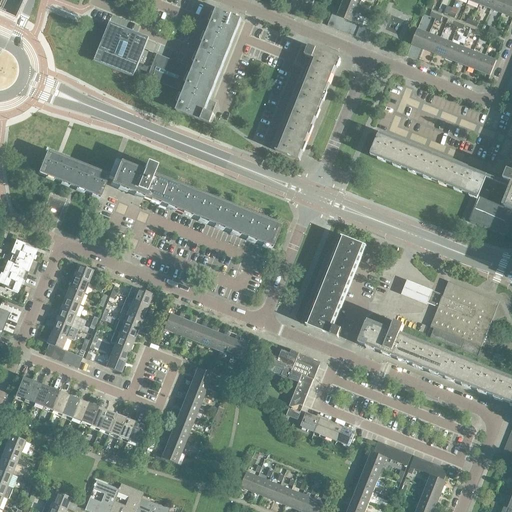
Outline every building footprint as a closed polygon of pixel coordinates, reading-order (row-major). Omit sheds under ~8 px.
[(357,11),(361,0),(360,0),(343,0),(343,4),(337,2),(336,6),(341,8),(342,5),(357,11)] [(491,9),(494,0),(481,0),(479,5),(491,9)] [(502,14),(507,0),(494,0),(491,9),(502,14)] [(511,0),(507,0),(502,14),(511,17),(511,0)] [(352,23),(357,11),(342,5),(341,8),(338,15),(333,13),(331,17),(337,19),(338,17),(352,23)] [(209,101),(242,20),(239,19),(239,18),(238,17),(237,18),(217,10),(192,71),(184,92),(176,111),(211,125),(215,116),(208,113),(213,102),(209,101)] [(333,28),(337,19),(331,17),(327,26),(333,28)] [(343,19),(338,17),(337,19),(333,28),(339,31),(343,19)] [(349,22),(343,19),(339,31),(344,33),(349,22)] [(352,23),(349,22),(344,33),(350,35),(354,24),(352,23)] [(94,61),(133,77),(149,38),(110,23),(94,61)] [(360,26),(354,24),(350,35),(356,37),(360,26)] [(360,26),(356,37),(363,40),(367,29),(360,26)] [(423,49),(429,34),(417,30),(411,45),(423,49)] [(434,54),(440,39),(429,34),(423,49),(434,54)] [(445,58),(451,43),(440,39),(434,54),(445,58)] [(456,63),(462,48),(451,43),(445,58),(456,63)] [(309,47),(305,56),(313,59),(276,150),(275,151),(300,161),(303,152),(304,153),(307,144),(310,136),(311,136),(314,127),(313,127),(317,119),(321,110),(320,110),(323,102),(324,102),(327,93),(330,85),(331,85),(334,77),(333,76),(337,68),(337,69),(341,60),(340,60),(340,59),(309,47)] [(468,67),(474,52),(462,48),(456,63),(468,67)] [(479,72),(485,57),(474,52),(468,67),(479,72)] [(187,69),(188,66),(187,66),(157,54),(147,78),(177,90),(177,91),(178,91),(178,89),(184,92),(192,71),(187,69)] [(496,61),(485,57),(479,72),(490,76),(496,61)] [(478,197),(477,197),(482,186),(484,182),(486,178),(485,178),(486,175),(380,133),(379,136),(378,136),(371,155),(371,156),(378,159),(378,160),(386,163),(386,162),(393,165),(393,166),(401,170),(402,168),(409,171),(408,172),(416,176),(417,174),(424,177),(423,178),(431,182),(432,180),(439,183),(438,184),(447,188),(447,187),(454,189),(454,191),(462,194),(462,193),(470,195),(469,197),(477,200),(478,197)] [(103,184),(108,173),(77,160),(46,148),(45,151),(38,170),(37,171),(45,174),(44,175),(52,179),(53,177),(60,180),(59,181),(68,185),(68,184),(75,186),(75,187),(83,191),(83,190),(90,192),(90,194),(98,197),(99,194),(103,184)] [(114,161),(108,176),(107,179),(112,181),(111,184),(110,186),(118,189),(117,190),(126,194),(127,192),(134,195),(133,196),(142,200),(143,199),(150,202),(149,203),(158,206),(159,205),(166,208),(165,209),(174,213),(175,212),(182,214),(181,215),(190,219),(191,218),(198,221),(197,222),(206,225),(207,224),(214,227),(213,228),(222,232),(222,231),(230,233),(229,235),(238,238),(239,237),(245,240),(245,241),(254,244),(254,243),(261,246),(261,247),(270,251),(271,248),(279,229),(278,229),(279,227),(152,176),(155,168),(146,164),(143,171),(143,172),(114,161)] [(511,172),(507,171),(503,180),(508,182),(510,183),(510,182),(511,182),(511,189),(508,200),(505,208),(511,210),(511,172)] [(511,220),(511,210),(505,208),(486,200),(490,191),(482,188),(483,186),(482,186),(477,197),(478,197),(469,221),(477,224),(506,235),(511,220)] [(306,325),(306,326),(338,338),(341,329),(334,326),(366,247),(366,246),(342,237),(341,236),(306,325)] [(9,252),(5,262),(9,263),(9,264),(26,272),(31,260),(33,261),(37,251),(24,246),(25,245),(16,241),(11,253),(9,252)] [(28,273),(26,272),(9,264),(8,267),(5,266),(0,279),(0,284),(5,286),(4,288),(18,294),(21,285),(23,286),(28,273)] [(78,265),(73,277),(88,283),(93,271),(78,265)] [(84,294),(88,283),(73,277),(69,288),(84,294)] [(433,290),(407,279),(401,294),(427,304),(433,290)] [(439,305),(430,328),(434,329),(430,338),(460,350),(478,357),(492,363),(493,359),(488,331),(499,302),(488,298),(448,282),(443,295),(432,291),(428,301),(439,305)] [(148,306),(152,295),(132,287),(128,298),(133,300),(148,306)] [(79,305),(84,294),(69,288),(64,299),(79,305)] [(75,316),(79,305),(64,299),(60,310),(75,316)] [(143,317),(148,306),(133,300),(128,311),(143,317)] [(175,335),(181,319),(178,318),(171,316),(173,310),(169,309),(167,314),(169,315),(163,330),(175,335)] [(0,336),(9,314),(0,310),(0,336)] [(70,328),(75,316),(60,310),(55,322),(70,328)] [(139,328),(143,317),(128,311),(124,322),(139,328)] [(186,339),(192,324),(189,323),(182,320),(184,315),(180,313),(178,318),(181,319),(175,335),(186,339)] [(203,328),(201,327),(194,325),(196,319),(191,317),(189,323),(192,324),(186,339),(197,343),(203,328)] [(134,340),(139,328),(124,322),(119,320),(115,332),(134,340)] [(511,378),(447,352),(400,334),(404,326),(395,322),(392,329),(391,331),(368,321),(367,324),(367,323),(359,342),(359,344),(367,347),(366,348),(375,352),(375,350),(383,353),(382,355),(391,358),(392,357),(399,360),(398,361),(407,365),(408,364),(415,366),(414,367),(423,371),(424,370),(430,373),(430,374),(439,378),(440,376),(447,379),(446,380),(455,384),(455,383),(463,386),(462,387),(471,390),(472,389),(479,392),(478,393),(487,397),(488,396),(495,398),(494,399),(503,403),(504,402),(508,403),(511,404),(511,405),(511,406),(511,378)] [(66,339),(70,328),(55,322),(51,333),(66,339)] [(214,333),(212,332),(205,329),(207,324),(203,322),(201,327),(203,328),(197,343),(208,348),(214,333)] [(225,337),(223,336),(216,334),(218,328),(214,326),(212,332),(214,333),(208,348),(219,352),(225,337)] [(236,342),(234,341),(227,338),(229,333),(225,331),(223,336),(225,337),(219,352),(230,357),(236,342)] [(130,351),(134,340),(115,332),(110,343),(115,345),(130,351)] [(62,350),(66,339),(51,333),(46,344),(49,345),(54,347),(59,349),(62,350)] [(236,335),(234,341),(236,342),(230,357),(242,361),(248,346),(238,342),(240,337),(236,335)] [(49,358),(54,347),(49,345),(44,356),(49,358)] [(125,362),(130,351),(115,345),(110,356),(125,362)] [(55,360),(59,349),(54,347),(49,358),(55,360)] [(65,351),(62,350),(59,349),(55,360),(61,362),(65,351)] [(67,365),(71,354),(65,351),(61,362),(67,365)] [(291,407),(291,409),(300,413),(303,406),(319,366),(316,364),(317,361),(291,351),(290,354),(282,351),(279,358),(274,357),(268,370),(274,373),(298,383),(289,406),(291,407)] [(72,367),(76,356),(71,354),(67,365),(72,367)] [(82,358),(76,356),(72,367),(78,369),(82,358)] [(125,362),(110,356),(106,367),(121,373),(125,362)] [(186,381),(191,383),(192,380),(207,387),(212,375),(197,369),(193,378),(187,376),(186,381)] [(25,400),(32,381),(23,378),(24,377),(23,377),(15,397),(16,396),(25,400)] [(203,398),(207,387),(192,380),(191,383),(188,390),(183,388),(181,392),(187,394),(187,391),(203,398)] [(34,404),(42,385),(32,381),(25,400),(34,404)] [(43,407),(51,389),(42,385),(34,404),(43,407)] [(53,411),(60,393),(51,389),(43,407),(53,411)] [(199,409),(203,398),(187,391),(187,394),(184,400),(179,398),(177,403),(182,405),(183,403),(199,409)] [(62,415),(70,396),(60,393),(53,411),(62,415)] [(71,419),(79,400),(70,396),(62,415),(71,419)] [(81,422),(88,404),(79,400),(71,419),(81,422)] [(194,420),(199,409),(183,403),(182,405),(180,412),(174,410),(173,414),(178,416),(179,414),(194,420)] [(90,426),(98,408),(88,404),(81,422),(90,426)] [(100,430),(107,411),(98,408),(90,426),(100,430)] [(297,420),(300,413),(291,409),(289,409),(286,416),(297,420)] [(109,433),(116,415),(107,411),(100,430),(109,433)] [(314,433),(319,421),(320,419),(306,413),(302,422),(300,427),(302,427),(302,428),(302,430),(308,433),(308,431),(314,433)] [(190,431),(194,420),(179,414),(178,416),(175,423),(170,421),(168,425),(174,427),(175,425),(190,431)] [(118,437),(126,419),(116,415),(109,433),(118,437)] [(128,441),(135,423),(126,419),(118,437),(128,441)] [(325,440),(331,425),(331,423),(320,419),(319,421),(314,433),(320,435),(319,437),(325,440)] [(144,426),(135,423),(128,441),(136,444),(136,445),(137,445),(145,426),(144,426)] [(338,442),(342,430),(343,428),(331,423),(331,425),(325,440),(331,442),(332,440),(338,442)] [(185,442),(190,431),(175,425),(174,427),(171,434),(166,432),(164,436),(169,438),(170,436),(185,442)] [(343,428),(342,430),(338,442),(343,444),(342,447),(348,449),(349,447),(350,447),(353,439),(354,435),(353,434),(354,432),(343,428)] [(10,435),(5,447),(20,453),(25,441),(10,435)] [(181,453),(185,442),(170,436),(169,438),(166,445),(161,443),(159,447),(165,449),(166,447),(181,453)] [(379,455),(383,444),(378,442),(373,453),(379,455)] [(385,458),(389,446),(383,444),(379,455),(385,458)] [(390,460),(395,448),(389,446),(385,458),(386,458),(390,460)] [(18,459),(20,453),(5,447),(1,458),(16,464),(20,465),(22,461),(18,459)] [(176,465),(181,453),(166,447),(165,449),(162,457),(156,455),(155,459),(160,461),(161,459),(176,465)] [(396,462),(400,451),(395,448),(390,460),(396,462)] [(401,464),(406,453),(400,451),(396,462),(401,464)] [(382,469),(386,458),(385,458),(379,455),(373,453),(371,452),(367,463),(382,469)] [(411,455),(406,453),(401,464),(407,466),(411,455)] [(416,470),(420,459),(414,456),(410,467),(414,469),(416,470)] [(0,470),(12,475),(16,464),(1,458),(0,460),(0,470)] [(421,472),(426,461),(420,459),(416,470),(421,472)] [(427,474),(431,463),(426,461),(421,472),(427,474)] [(192,462),(188,467),(193,471),(197,466),(192,462)] [(377,481),(382,469),(367,463),(362,475),(377,481)] [(432,476),(437,465),(431,463),(427,474),(431,476),(432,476)] [(438,478),(442,467),(437,465),(432,476),(438,478)] [(448,470),(442,467),(438,478),(443,481),(448,470)] [(12,475),(0,470),(0,483),(12,489),(17,477),(16,476),(12,475)] [(252,492),(258,477),(247,473),(241,487),(252,492)] [(373,492),(377,481),(362,475),(358,486),(373,492)] [(446,481),(443,481),(438,478),(432,476),(431,476),(426,487),(441,493),(446,481)] [(263,496),(269,482),(258,477),(252,492),(263,496)] [(110,511),(114,502),(118,493),(119,490),(117,490),(96,481),(95,484),(94,484),(93,486),(94,486),(93,489),(104,494),(101,503),(96,501),(89,498),(85,510),(86,510),(91,511),(93,509),(97,511),(96,511),(110,511)] [(274,501),(280,486),(269,482),(263,496),(274,501)] [(8,499),(12,489),(0,483),(0,496),(3,497),(8,499)] [(135,511),(141,499),(142,499),(143,493),(121,484),(119,488),(118,488),(117,490),(119,490),(118,493),(129,497),(124,507),(122,506),(120,505),(120,504),(114,502),(110,511),(135,511)] [(286,505),(292,491),(280,486),(274,501),(286,505)] [(369,503),(373,492),(358,486),(353,497),(369,503)] [(437,504),(441,493),(426,487),(422,498),(437,504)] [(71,499),(56,493),(51,491),(46,502),(66,510),(71,499)] [(297,510),(303,495),(292,491),(286,505),(297,510)] [(302,511),(308,511),(314,500),(303,495),(297,510),(302,511)] [(359,511),(364,511),(369,503),(353,497),(349,508),(359,511)] [(424,511),(433,511),(437,504),(422,498),(417,509),(424,511)] [(168,511),(169,510),(147,501),(142,499),(141,499),(135,511),(168,511)] [(322,511),(325,504),(314,500),(308,511),(322,511)] [(65,511),(66,510),(46,502),(42,511),(65,511)]
